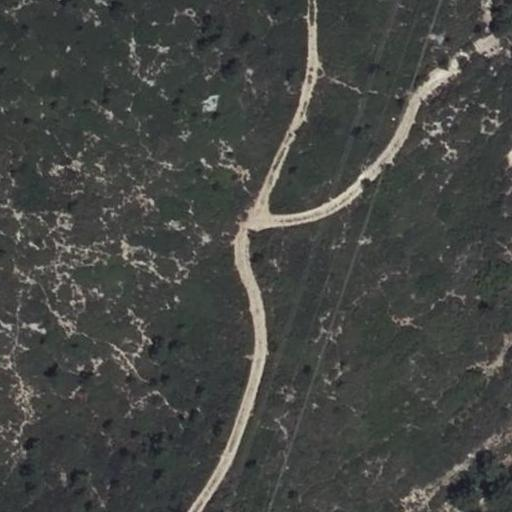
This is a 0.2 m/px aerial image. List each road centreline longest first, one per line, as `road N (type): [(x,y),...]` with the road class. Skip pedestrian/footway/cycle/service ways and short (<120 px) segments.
road 1 (track): [(193,511),(227,457),(262,365),(266,329),(246,277),(243,223),(333,209),(378,168),(418,86),(481,37),(511,25)]
road 2 (track): [(243,223),(308,108),(323,47),(322,0)]
